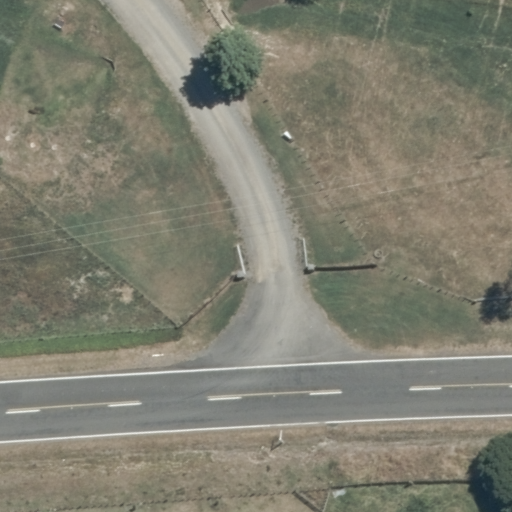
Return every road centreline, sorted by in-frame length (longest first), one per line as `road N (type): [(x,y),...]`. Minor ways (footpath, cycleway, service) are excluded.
road 1 (residential): [(139,0),(258,189),(280,271),(288,392)]
road 2 (unclassified): [(288,392),(0,411)]
road 3 (unclassified): [(511,385),(288,392)]
